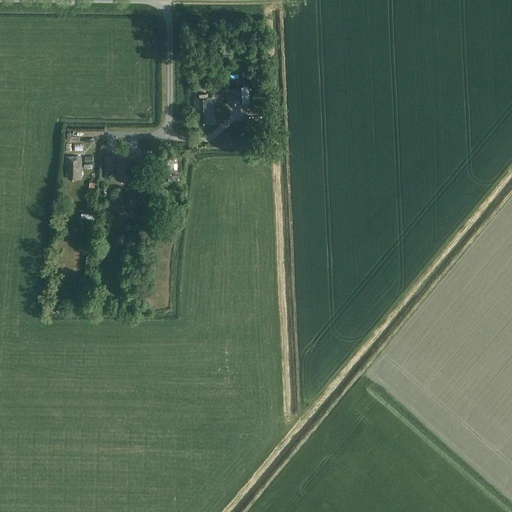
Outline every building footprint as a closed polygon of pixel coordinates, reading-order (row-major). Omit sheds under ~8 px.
[(242,86),(244,102),(251,101),(248,85),(242,86)] [(227,88),(229,104),(242,103),(240,87),(227,88)] [(213,105),(213,103),(213,99),(208,100),(199,100),(196,100),(196,120),(200,120),(200,123),(214,123),(213,105)] [(175,176),(178,176),(178,155),(159,155),(160,166),(149,167),(150,187),(154,187),(154,183),(156,181),(175,180),(175,176)] [(115,157),(105,156),(104,169),(115,169),(115,157)] [(82,157),(66,157),(65,175),(68,175),(68,179),(81,179),(82,157)] [(135,158),(117,157),(116,180),(131,181),(132,177),(135,177),(135,158)] [(95,204),(87,203),(86,212),(94,213),(95,204)] [(116,234),(120,241),(127,238),(124,230),(116,234)] [(60,305),(63,297),(53,293),(50,301),(50,302),(48,308),(56,311),(58,304),(60,305)]
